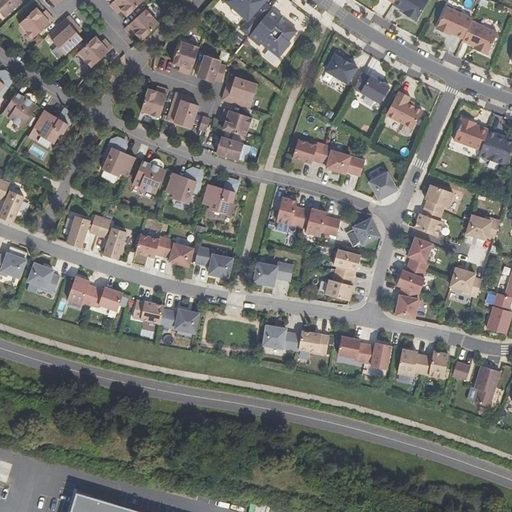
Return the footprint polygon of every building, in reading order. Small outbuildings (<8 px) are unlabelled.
[(0,0),(0,12),(5,17),(22,2),(20,0),(0,0)] [(145,0),(144,0),(115,0),(110,5),(115,11),(119,7),(122,10),(127,16),(145,0)] [(226,0),(224,2),(231,8),(231,13),(236,16),(240,15),(248,21),(241,30),(249,36),(271,8),(264,2),(265,0),(226,0)] [(429,0),(428,0),(395,0),(394,3),(393,4),(405,11),(409,13),(407,15),(416,21),(429,0)] [(451,33),(463,39),(471,21),(472,19),(447,7),(437,29),(446,33),(447,31),(451,33)] [(42,14),(37,8),(19,24),(32,39),(54,19),(49,13),(45,17),(42,14)] [(283,17),(272,8),(271,8),(249,36),(249,37),(260,46),(262,43),(279,57),(291,43),(289,41),(297,31),(285,21),(279,29),(276,26),(283,17)] [(160,24),(146,9),(128,25),(125,29),(130,34),(133,31),(136,34),(141,40),(142,40),(160,24)] [(59,25),(48,36),(57,46),(64,53),(65,55),(75,45),(80,41),(82,39),(78,34),(75,30),(79,27),(69,16),(59,25)] [(497,33),(471,21),(463,39),(462,41),(475,47),(479,49),(478,51),(488,55),(497,33)] [(91,41),(73,57),(87,72),(109,52),(103,47),(100,50),(97,47),(91,41)] [(183,73),(191,75),(200,47),(190,44),(190,45),(181,42),(173,64),(181,67),(185,68),(183,73)] [(64,53),(57,46),(51,51),(58,58),(64,53)] [(336,54),(326,71),(348,84),(358,67),(350,63),(349,64),(343,60),(343,59),(336,54)] [(205,55),(198,77),(214,83),(214,80),(221,82),(226,66),(220,64),(221,60),(205,55)] [(0,94),(2,96),(12,82),(11,76),(5,71),(0,78),(0,77),(0,94)] [(389,86),(370,75),(370,77),(363,73),(355,87),(362,91),(360,94),(378,104),(389,86)] [(227,87),(222,100),(250,109),(258,85),(235,77),(233,84),(232,88),(227,87)] [(160,118),(169,90),(162,88),(160,93),(156,91),(149,89),(141,111),(151,114),(150,115),(160,118)] [(411,97),(398,91),(386,115),(413,129),(422,110),(415,107),(408,103),(409,101),(411,97)] [(17,92),(3,114),(23,128),(38,106),(35,105),(36,102),(36,99),(36,97),(34,95),(31,93),(29,93),(27,94),(25,94),(24,95),(23,97),(17,92)] [(189,97),(176,93),(168,118),(192,126),(196,114),(199,106),(192,103),(188,102),(189,97)] [(226,122),(223,130),(246,137),(249,127),(249,128),(253,118),(225,109),(222,117),(227,118),(226,122)] [(45,110),(34,127),(41,131),(39,135),(54,144),(61,132),(64,134),(75,116),(65,110),(59,119),(45,110)] [(210,119),(203,117),(199,130),(206,132),(210,119)] [(454,140),(481,150),(488,131),(488,130),(475,125),(470,123),(471,121),(462,118),(454,140)] [(367,124),(359,130),(364,137),(372,132),(367,124)] [(479,156),(506,166),(511,148),(511,142),(505,140),(496,137),(497,134),(488,131),(481,150),(479,156)] [(217,153),(239,160),(244,144),(221,137),(217,153)] [(117,138),(112,140),(105,156),(107,157),(102,169),(119,177),(121,173),(128,176),(136,158),(124,153),(127,147),(124,141),(117,138)] [(319,164),(325,146),(317,143),(316,147),(298,141),(293,158),(312,164),(312,162),(319,164)] [(345,172),(350,157),(331,151),(332,148),(325,146),(319,164),(327,166),(326,168),(345,174),(345,172)] [(365,161),(350,157),(345,172),(360,177),(365,161)] [(150,164),(143,161),(132,185),(155,195),(166,171),(162,170),(163,169),(163,167),(163,166),(163,164),(161,162),(159,160),(156,160),(153,160),(151,162),(150,164)] [(173,173),(166,192),(173,195),(172,198),(189,204),(191,201),(193,202),(202,176),(200,171),(193,169),(190,176),(186,175),(185,177),(173,173)] [(396,190),(387,173),(370,182),(379,199),(396,190)] [(225,189),(208,184),(202,204),(210,206),(209,210),(226,215),(230,202),(233,203),(239,182),(228,179),(225,189)] [(9,185),(2,182),(0,185),(0,199),(3,200),(9,185)] [(454,193),(431,184),(425,199),(427,200),(425,208),(442,214),(445,207),(448,208),(454,193)] [(24,197),(11,191),(0,215),(0,217),(13,223),(24,197)] [(300,226),(304,209),(296,208),(297,202),(282,198),(277,221),(300,226)] [(440,221),(442,214),(425,208),(422,214),(420,213),(415,228),(438,237),(443,222),(440,221)] [(322,233),(326,217),(327,213),(311,209),(311,211),(304,209),(300,226),(307,228),(306,232),(321,236),(322,233)] [(90,220),(77,216),(68,243),(81,248),(90,220)] [(98,236),(104,218),(96,216),(90,233),(98,236)] [(484,216),(483,219),(472,216),(466,234),(486,240),(487,236),(495,238),(500,221),(484,216)] [(340,221),(326,217),(322,233),(336,236),(340,221)] [(111,221),(104,218),(98,236),(106,238),(111,221)] [(381,237),(371,218),(354,227),(355,229),(347,233),(354,247),(361,243),(363,246),(381,237)] [(275,223),(274,229),(287,232),(288,226),(275,223)] [(127,232),(113,228),(104,255),(118,260),(127,232)] [(163,257),(168,239),(160,237),(159,240),(141,234),(136,252),(155,258),(156,255),(163,257)] [(433,245),(415,238),(408,256),(411,257),(408,265),(426,271),(429,263),(426,262),(433,245)] [(188,268),(193,249),(175,244),(176,241),(168,239),(163,257),(170,259),(170,263),(188,268)] [(228,278),(233,259),(214,254),(215,250),(199,247),(195,263),(211,267),(209,274),(228,278)] [(361,256),(338,250),(334,265),(337,266),(336,273),(353,278),(355,271),(357,271),(361,256)] [(20,278),(27,260),(8,253),(6,257),(0,254),(0,273),(7,277),(8,274),(20,278)] [(293,265),(278,262),(277,266),(258,262),(254,282),(274,286),(275,279),(290,282),(293,265)] [(54,270),(35,263),(28,281),(40,286),(39,289),(54,294),(60,276),(53,274),(54,270)] [(423,278),(426,271),(408,265),(406,272),(402,271),(397,285),(401,287),(420,294),(425,279),(423,278)] [(474,278),(475,274),(456,268),(450,287),(462,290),(461,293),(476,298),(482,280),(474,278)] [(351,286),(353,278),(336,273),(333,281),(330,280),(326,295),(349,301),(353,286),(351,286)] [(90,306),(97,288),(89,285),(90,282),(76,276),(67,300),(82,305),(83,304),(90,306)] [(117,313),(123,294),(105,287),(104,290),(97,288),(90,306),(98,309),(99,306),(117,313)] [(419,299),(420,294),(401,287),(395,315),(415,320),(417,307),(420,307),(421,299),(419,299)] [(511,299),(511,297),(505,295),(498,293),(487,328),(506,334),(511,315),(511,312),(508,311),(511,299)] [(160,323),(163,309),(164,306),(137,300),(134,318),(160,323)] [(195,333),(199,314),(179,309),(179,312),(163,309),(160,323),(160,326),(195,333)] [(299,349),(301,335),(286,332),(286,329),(267,325),(263,345),(299,351),(299,349)] [(326,354),(329,336),(302,331),(301,335),(299,349),(326,354)] [(365,363),(368,345),(360,343),(361,340),(342,336),(338,354),(357,358),(357,361),(365,363)] [(386,370),(391,346),(376,342),(376,346),(368,345),(365,363),(372,364),(372,366),(386,370)] [(421,374),(425,356),(417,354),(418,352),(403,349),(398,373),(413,376),(414,373),(421,374)] [(433,357),(425,356),(421,374),(444,379),(448,354),(434,352),(433,357)] [(471,366),(457,362),(453,376),(466,380),(471,366)] [(500,372),(481,366),(475,388),(471,387),(467,399),(475,402),(475,403),(490,407),(500,372)] [(140,511),(75,492),(68,511),(140,511)]
